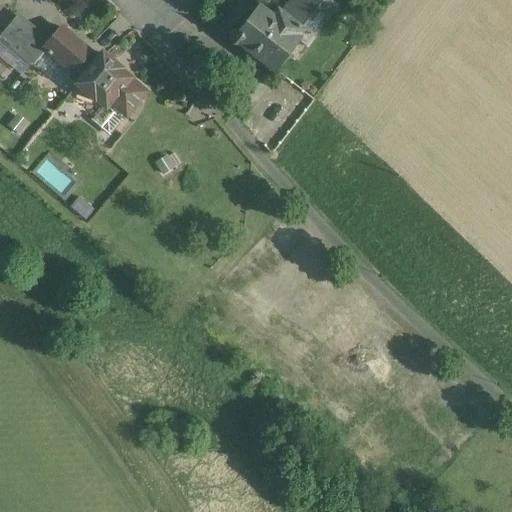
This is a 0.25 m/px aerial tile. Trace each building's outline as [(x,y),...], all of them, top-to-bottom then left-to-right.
[(328,0),(291,0),(282,12),(313,37),(337,7),(328,0)] [(270,17),(258,8),(239,32),(233,33),(235,44),(238,43),(254,56),(255,55),(274,71),(298,40),(306,47),(313,37),(282,12),(277,9),(270,17)] [(49,43),(19,17),(1,39),(31,65),(44,49),(44,48),(49,43)] [(89,52),(61,28),(49,43),(44,48),(44,49),(48,52),(43,57),(46,59),(50,54),(72,72),(75,69),(84,77),(90,68),(82,61),(89,52)] [(119,69),(102,55),(90,68),(84,77),(77,84),(94,99),(95,98),(106,107),(110,101),(126,115),(144,93),(128,80),(129,79),(118,70),(119,69)]
